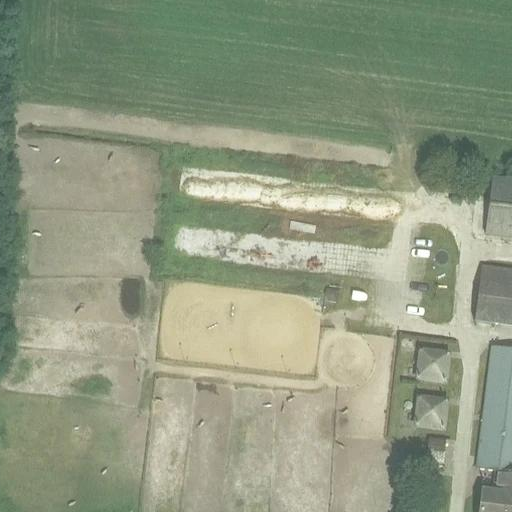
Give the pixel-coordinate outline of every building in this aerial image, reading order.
[(511,182),(493,180),(485,237),(511,240),(511,182)] [(511,328),(511,272),(482,268),(475,324),(511,328)] [(511,511),(511,351),(491,348),(476,472),(496,474),(493,494),(482,493),(479,511),(511,511)] [(444,358),(420,356),(421,355),(419,355),(419,356),(420,356),(418,380),(417,380),(417,381),(418,381),(418,380),(442,383),(442,384),(443,384),(443,383),(442,383),(444,358),(445,358),(446,357),(444,357),(444,358)] [(443,405),(419,403),(419,402),(418,402),(418,403),(419,403),(416,427),(415,427),(415,428),(416,428),(416,427),(440,430),(440,431),(441,431),(441,430),(440,429),(443,405),(444,405),(444,404),(443,404),(443,405)] [(443,466),(445,442),(430,441),(427,465),(443,466)]
